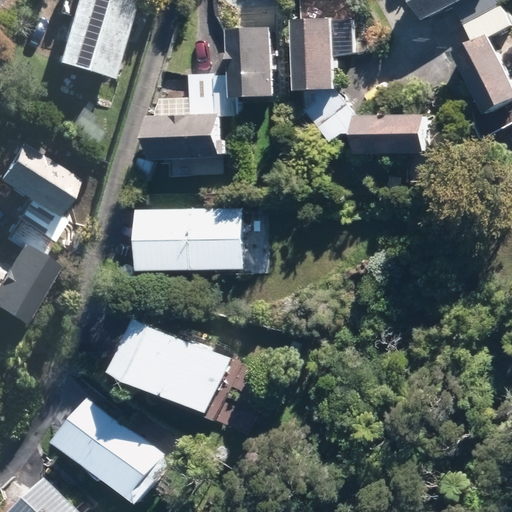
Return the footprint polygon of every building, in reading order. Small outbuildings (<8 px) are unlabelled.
[(129,0),(73,0),(55,61),(107,76),(129,0)] [(419,0),(430,20),(466,0),(419,0)] [(472,0),(458,8),(466,22),(502,3),(508,0),(472,0)] [(511,25),(511,21),(502,3),(466,22),(477,44),(511,25)] [(336,21),(300,23),(303,91),(339,89),(336,21)] [(280,96),(276,28),(232,30),(234,76),(217,77),(219,115),(225,114),(241,114),(241,98),(280,96)] [(511,77),(492,38),(459,54),(490,115),(511,103),(511,77)] [(226,159),(225,114),(219,115),(217,77),(218,74),(193,75),(195,116),(158,117),(159,161),(226,159)] [(350,104),(340,91),(321,92),(322,103),(312,111),(323,125),(350,104)] [(359,134),(360,116),(350,104),(323,125),(334,141),(344,133),(359,134)] [(80,107),(63,129),(89,149),(102,132),(88,121),(92,116),(80,107)] [(430,116),(361,116),(361,154),(430,154),(430,116)] [(75,181),(16,142),(0,166),(0,183),(27,202),(17,218),(53,242),(65,225),(51,216),(75,181)] [(244,263),(243,213),(147,215),(148,265),(244,263)] [(53,242),(17,218),(3,239),(16,248),(0,272),(0,313),(15,324),(51,269),(40,262),(53,242)] [(233,360),(144,320),(122,369),(210,409),(233,360)] [(168,455),(96,399),(63,442),(142,502),(172,462),(166,457),(168,455)] [(89,511),(54,477),(19,511),(89,511)]
